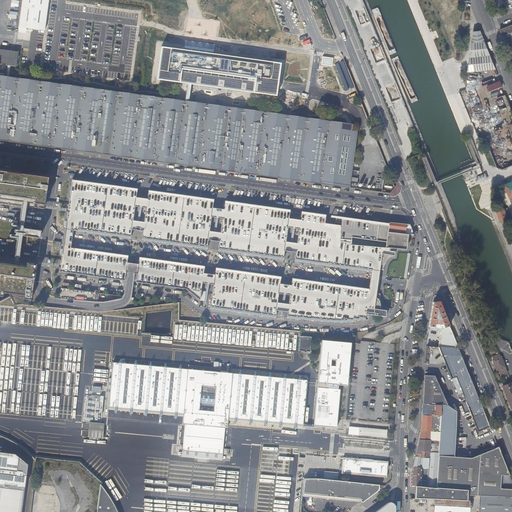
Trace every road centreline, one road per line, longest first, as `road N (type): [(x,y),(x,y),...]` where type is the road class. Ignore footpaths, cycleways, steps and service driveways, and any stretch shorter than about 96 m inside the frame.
road 1 (unclassified): [(0,148),(410,200)]
road 2 (secondary): [(330,0),(410,200)]
road 3 (secondary): [(417,282),(407,334),(402,492)]
road 4 (secondary): [(511,454),(440,277)]
